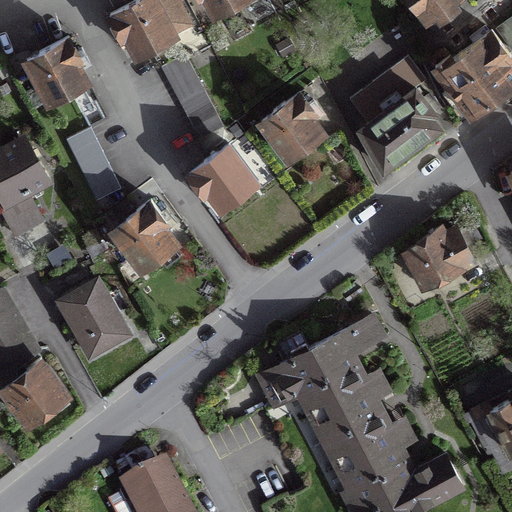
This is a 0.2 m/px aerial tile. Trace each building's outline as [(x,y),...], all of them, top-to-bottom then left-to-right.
[(138,0),(137,0),(109,15),(121,38),(125,36),(135,56),(173,35),(173,34),(190,25),(176,0),(140,0),(139,1),(138,0)] [(204,0),(213,14),(239,0),(204,0)] [(455,5),(451,0),(410,0),(425,19),(435,12),(439,17),(455,5)] [(511,16),(495,29),(511,52),(511,16)] [(439,97),(444,108),(457,98),(470,115),(511,83),(511,70),(504,61),(509,57),(490,31),(451,60),(443,50),(423,65),(439,97)] [(25,61),(47,102),(86,81),(76,62),(79,61),(67,37),(37,53),(38,54),(25,61)] [(287,40),(276,46),(282,57),(292,51),(287,40)] [(198,139),(221,127),(183,55),(160,68),(171,88),(189,122),(198,139)] [(433,114),(427,107),(439,97),(423,65),(420,61),(362,99),(375,118),(359,130),(383,170),(438,129),(430,117),(433,114)] [(309,115),(313,112),(299,93),(272,111),(272,113),(260,121),(287,158),(322,132),(309,115)] [(65,140),(95,200),(119,189),(89,128),(65,140)] [(0,203),(1,206),(0,206),(0,211),(13,236),(41,220),(26,192),(45,181),(22,139),(0,150),(0,203)] [(216,154),(214,153),(207,158),(203,162),(202,164),(188,174),(203,193),(207,190),(220,208),(254,182),(227,145),(216,154)] [(112,231),(139,267),(174,242),(160,224),(164,221),(148,200),(133,212),(134,213),(124,220),(124,222),(112,231)] [(442,234),(438,227),(405,251),(423,287),(472,261),(455,227),(442,234)] [(96,279),(57,300),(88,355),(127,334),(96,279)] [(64,397),(66,395),(39,359),(17,375),(14,366),(36,351),(0,288),(0,386),(0,387),(27,424),(48,409),(52,415),(68,403),(64,397)] [(273,406),(300,392),(350,487),(342,492),(352,511),(366,511),(375,508),(377,511),(392,511),(404,506),(406,511),(409,511),(461,485),(444,454),(411,471),(407,464),(397,444),(405,440),(402,435),(397,426),(396,422),(388,427),(372,396),(380,392),(377,387),(372,378),(370,374),(362,378),(351,357),(348,351),(381,334),(371,316),(307,349),(299,333),(284,341),(292,357),(278,364),(281,370),(260,381),(273,406)] [(511,401),(511,402),(510,400),(489,410),(486,403),(472,410),(476,419),(470,422),(485,451),(490,448),(494,456),(507,449),(509,454),(511,452),(511,401)] [(187,511),(164,466),(162,463),(142,474),(141,471),(137,473),(138,476),(122,484),(119,494),(124,503),(134,506),(136,511),(187,511)]
